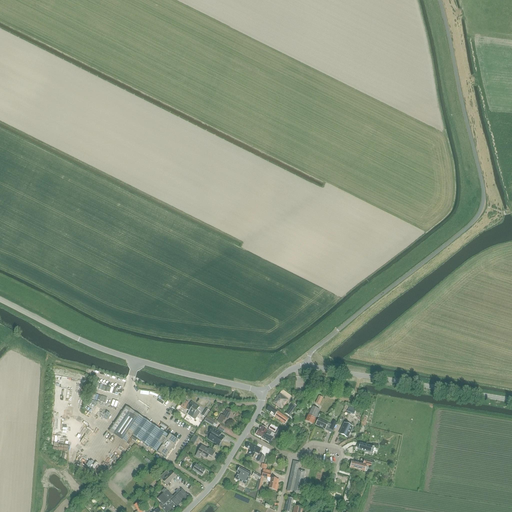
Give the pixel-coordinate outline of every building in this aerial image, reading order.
[(282,409),(291,396),(282,390),(273,403),(282,409)] [(195,420),(200,412),(197,410),(199,407),(191,402),(186,409),(189,412),(187,415),(195,420)] [(289,417),(296,406),(292,403),(284,414),(289,417)] [(269,406),(266,410),(275,416),(278,412),(269,406)] [(305,421),(309,423),(313,425),(320,410),(312,406),(305,421)] [(168,436),(144,419),(126,407),(109,432),(126,444),(132,435),(166,458),(178,440),(175,438),(176,437),(180,440),(183,435),(171,426),(167,431),(173,436),(173,437),(170,434),(168,436)] [(210,411),(208,410),(206,409),(202,415),(206,418),(210,411)] [(233,419),(236,414),(227,409),(223,417),(221,416),(218,422),(226,426),(230,418),(233,419)] [(284,425),(287,422),(289,419),(279,411),(278,412),(275,416),(274,417),(284,425)] [(213,425),(214,424),(215,421),(207,417),(205,421),(213,425)] [(330,425),(318,419),(316,425),(325,429),(326,427),(332,430),(336,421),(333,420),(330,425)] [(344,423),(338,436),(346,440),(352,427),(344,423)] [(275,434),(276,433),(278,429),(271,425),(268,430),(271,432),(275,434)] [(221,434),(221,433),(212,428),(208,434),(211,435),(208,439),(219,446),(223,439),(219,436),(219,435),(218,435),(220,433),(221,434)] [(264,434),(265,435),(268,430),(265,428),(263,432),(259,429),(255,435),(261,438),(264,434)] [(271,432),(268,430),(265,435),(264,434),(261,438),(270,443),(273,438),(269,436),(271,432)] [(245,448),(250,450),(247,455),(253,458),(255,453),(259,454),(261,450),(248,443),(245,448)] [(374,447),(360,443),(358,450),(372,454),(374,447)] [(207,459),(209,455),(212,457),(216,451),(210,448),(209,450),(202,446),(197,454),(207,459)] [(283,463),(285,458),(278,455),(274,462),(278,464),(279,462),(283,463)] [(363,464),(361,464),(352,461),(350,468),(364,472),(364,471),(365,472),(367,471),(367,470),(368,469),(367,468),(366,468),(365,467),(366,465),(371,467),(372,462),(364,460),(363,464)] [(294,461),(290,476),(303,479),(305,472),(298,470),(299,463),(294,461)] [(202,476),(203,473),(205,470),(197,464),(193,470),(202,476)] [(251,474),(239,467),(237,472),(238,473),(235,479),(245,485),(251,474)] [(268,481),(269,481),(270,482),(269,488),(276,490),(278,483),(277,483),(278,479),(271,477),(271,478),(270,477),(271,471),(264,469),(262,476),(267,477),(267,478),(267,479),(267,480),(268,481)] [(176,476),(171,472),(169,474),(166,471),(160,477),(167,485),(176,476)] [(261,476),(254,472),(252,476),(259,480),(261,476)] [(300,493),(303,479),(290,476),(287,491),(293,493),(293,491),(300,493)] [(170,511),(171,511),(188,496),(182,491),(180,492),(179,491),(172,497),(166,490),(157,499),(161,503),(159,505),(164,511),(167,511),(169,511),(170,511)] [(290,511),(294,499),(290,499),(287,498),(284,511),(290,511)] [(143,511),(144,511),(138,503),(134,505),(138,511),(143,511)]
